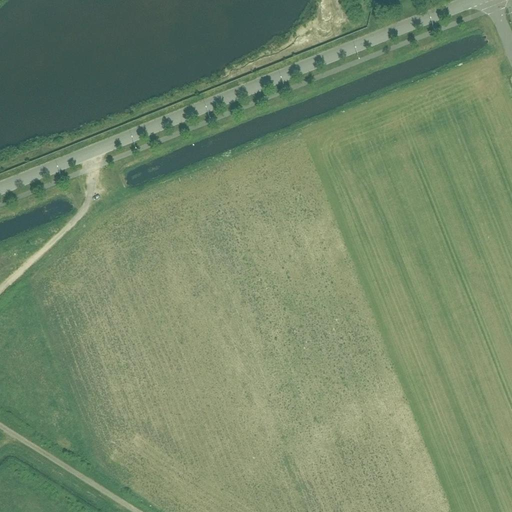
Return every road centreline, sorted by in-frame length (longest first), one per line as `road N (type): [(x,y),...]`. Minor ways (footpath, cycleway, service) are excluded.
road 1 (tertiary): [(0,189),(473,0)]
road 2 (track): [(0,289),(82,212),(91,186),(86,154)]
road 3 (unclassified): [(133,511),(0,428)]
